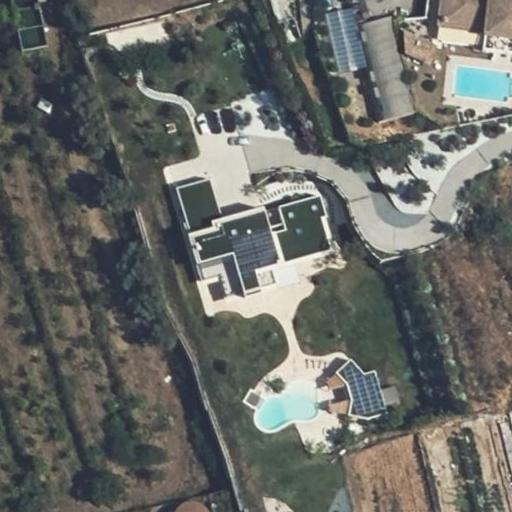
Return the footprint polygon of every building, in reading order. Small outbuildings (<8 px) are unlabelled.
[(511,0),(442,0),(439,23),(484,30),(484,35),(511,39),(511,0)] [(355,9),(326,15),(337,72),(368,66),(379,120),(413,113),(394,16),(358,24),(355,9)] [(511,39),(484,35),(480,51),(511,55),(511,39)] [(429,61),(434,43),(408,36),(403,53),(429,61)] [(336,252),(323,194),(222,217),(213,179),(180,186),(201,281),(225,276),(230,295),(283,283),(279,265),(336,252)] [(388,411),(377,369),(359,373),(357,365),(328,372),(336,400),(348,397),(354,420),(388,411)]
